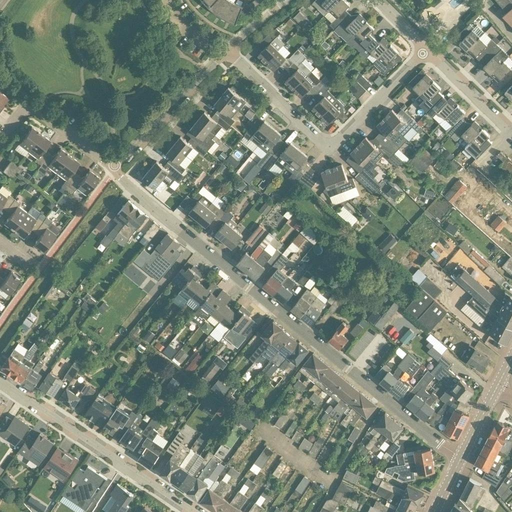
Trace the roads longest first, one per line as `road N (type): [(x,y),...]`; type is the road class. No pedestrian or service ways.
road 1 (residential): [(460,458),(113,166)]
road 2 (residential): [(227,50),(327,143),(424,52)]
road 3 (residential): [(193,511),(0,379)]
road 4 (residential): [(480,163),(507,133),(424,52)]
road 5 (residential): [(113,166),(219,57)]
road 6 (residential): [(0,140),(30,107),(113,166)]
road 7 (track): [(317,511),(386,400)]
